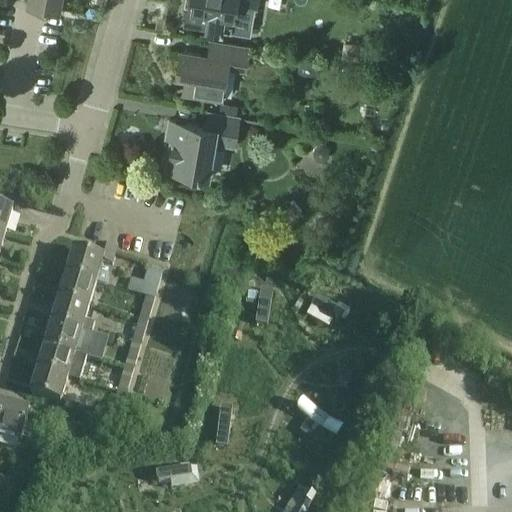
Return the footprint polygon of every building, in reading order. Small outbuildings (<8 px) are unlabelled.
[(59,9),(60,0),(27,0),(27,3),(59,9)] [(255,7),(256,0),(188,0),(185,24),(230,32),(235,4),(255,7)] [(244,70),(248,48),(210,42),(208,56),(180,51),(176,74),(186,76),(183,92),(221,98),(226,67),(244,70)] [(233,145),(238,118),(208,112),(206,126),(169,120),(166,136),(171,137),(167,159),(186,163),(185,171),(208,175),(214,142),(233,145)] [(0,234),(4,235),(11,211),(0,207),(0,234)] [(117,253),(96,247),(93,257),(72,251),(65,275),(95,284),(106,287),(109,278),(97,275),(100,265),(112,268),(117,253)] [(242,264),(234,277),(291,294),(292,275),(242,264)] [(154,302),(161,276),(151,273),(144,299),(154,302)] [(87,308),(95,284),(65,275),(58,299),(87,308)] [(83,322),(87,308),(58,299),(51,322),(81,331),(91,334),(93,325),(83,322)] [(147,325),(154,302),(144,299),(137,322),(147,325)] [(316,299),(311,309),(341,325),(342,323),(344,324),(347,318),(346,317),(346,316),(316,299)] [(91,334),(81,331),(51,322),(44,347),(74,356),(86,359),(88,360),(95,336),(91,334)] [(140,348),(147,325),(137,322),(130,346),(140,348)] [(133,372),(140,348),(130,346),(123,369),(133,372)] [(86,359),(74,356),(44,347),(37,371),(66,380),(79,383),(86,359)] [(125,396),(133,372),(123,369),(116,393),(125,396)] [(59,404),(66,380),(37,371),(29,396),(59,404)] [(118,421),(125,396),(116,393),(108,418),(118,421)] [(0,436),(19,442),(27,413),(3,406),(0,418),(0,436)] [(307,406),(300,416),(333,439),(340,429),(307,406)] [(220,410),(215,447),(227,449),(232,411),(220,410)] [(270,439),(266,469),(306,486),(332,452),(270,439)] [(189,466),(153,472),(155,484),(191,479),(189,466)] [(9,480),(0,477),(0,488),(6,490),(9,480)] [(306,495),(295,511),(307,511),(315,500),(306,495)]
